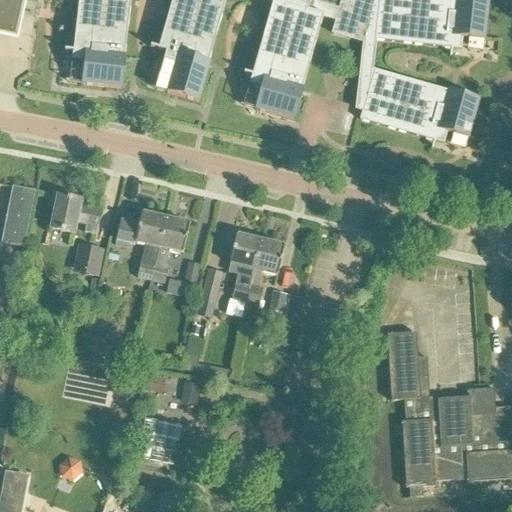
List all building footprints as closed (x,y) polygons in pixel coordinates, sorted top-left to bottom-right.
[(0,0),(0,32),(18,36),(26,0),(78,0),(78,3),(69,85),(121,92),(123,81),(126,58),(124,58),(130,0),(172,0),(158,52),(160,52),(165,54),(154,91),(199,104),(209,65),(208,64),(218,28),(225,0),(252,0),(272,5),(271,7),(262,40),(243,109),(294,124),(304,91),(302,90),(321,20),(334,23),(331,36),(362,45),(354,112),(361,114),(359,121),(443,145),(446,133),(468,140),(480,100),(447,91),(446,92),(372,72),(376,41),(461,51),(462,40),(485,43),(489,1),(480,0),(0,0)] [(0,187),(0,188),(12,191),(1,245),(23,250),(34,194),(0,187)] [(80,203),(57,199),(50,232),(73,237),(76,225),(87,227),(85,234),(94,235),(95,231),(96,231),(100,213),(79,209),(80,203)] [(165,222),(140,216),(138,226),(118,221),(113,245),(132,249),(133,247),(143,249),(135,284),(150,287),(165,222)] [(165,222),(150,287),(163,290),(168,272),(164,271),(168,255),(182,258),(189,227),(165,222)] [(260,244),(235,238),(228,268),(241,271),(240,279),(236,278),(230,305),(244,308),(260,244)] [(260,244),(244,308),(257,312),(262,293),(258,292),(262,276),(276,280),(284,250),(260,244)] [(78,248),(75,265),(87,267),(86,271),(98,274),(102,253),(78,248)] [(183,285),(196,288),(201,268),(187,265),(183,285)] [(211,321),(222,275),(207,272),(196,318),(211,321)] [(187,300),(190,287),(182,285),(179,298),(187,300)] [(268,313),(281,316),(286,297),(272,294),(268,313)] [(244,308),(242,316),(255,320),(257,312),(244,308)] [(10,320),(9,332),(20,333),(21,321),(10,320)] [(190,329),(188,338),(195,339),(197,331),(190,329)] [(415,336),(386,338),(390,403),(403,403),(404,425),(401,425),(405,491),(408,490),(409,500),(423,499),(422,489),(434,489),(434,484),(466,482),(466,485),(511,482),(511,409),(502,410),(503,417),(495,417),(493,391),(467,393),(467,400),(436,402),(435,400),(429,400),(426,360),(417,361),(415,336)] [(180,372),(227,381),(229,372),(197,366),(198,359),(183,356),(180,372)] [(161,397),(164,382),(145,379),(142,393),(161,397)] [(195,409),(199,388),(184,385),(180,406),(195,409)] [(143,420),(135,460),(173,468),(181,428),(143,420)] [(65,458),(63,477),(82,478),(84,460),(65,458)]
